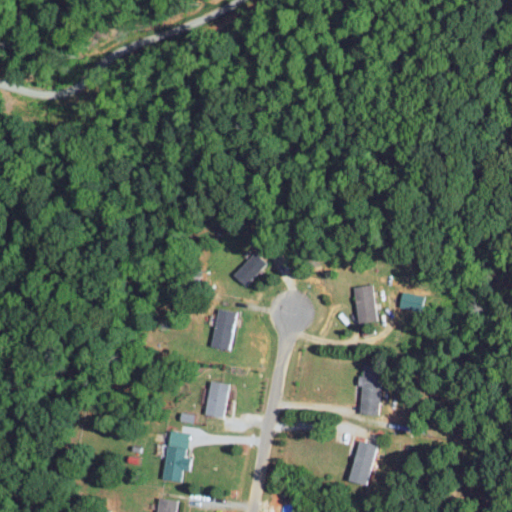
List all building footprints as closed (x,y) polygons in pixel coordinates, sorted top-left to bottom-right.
[(265,261),(254,250),(232,273),(244,284),(265,261)] [(351,285),(357,321),(376,318),(370,282),(351,285)] [(421,310),(423,293),(400,290),(398,307),(421,310)] [(208,344),(228,348),(236,310),(216,306),(208,344)] [(379,414),(382,379),(359,377),(358,384),(362,384),(360,412),(379,414)] [(227,382),(209,378),(202,412),(220,415),(227,382)] [(160,476),(179,480),(183,467),(187,468),(190,457),(183,455),(188,433),(171,429),(160,476)] [(375,444),(357,438),(345,478),(363,483),(375,444)] [(173,511),(176,499),(157,495),(154,511),(173,511)]
